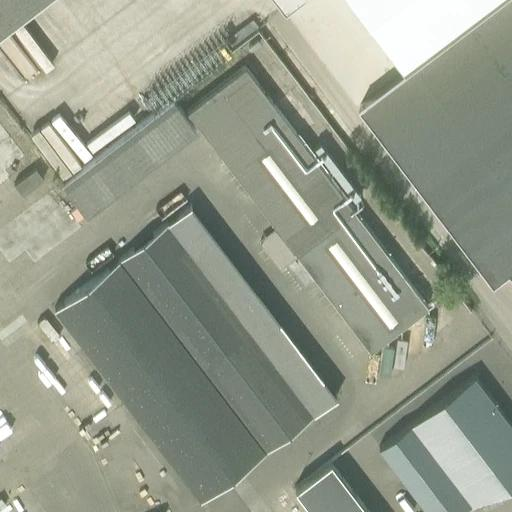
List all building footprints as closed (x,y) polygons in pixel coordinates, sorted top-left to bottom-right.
[(0,0),(0,24),(31,0),(0,0)] [(511,0),(309,0),(379,92),(361,106),(495,282),(511,270),(511,271),(511,0)] [(245,65),(229,77),(187,109),(369,349),(427,305),(245,65)] [(191,204),(54,308),(199,499),(336,395),(191,204)] [(273,227),(259,238),(281,266),(295,255),(273,227)] [(378,447),(426,511),(443,511),(511,484),(511,419),(510,421),(474,374),(378,447)] [(114,453),(129,441),(107,413),(92,425),(114,453)] [(369,511),(330,460),(294,487),(313,511),(369,511)]
